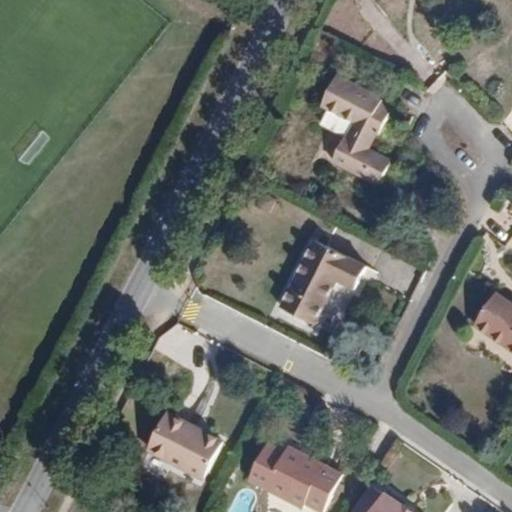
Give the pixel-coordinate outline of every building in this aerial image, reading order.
[(381,144),(389,128),(379,123),(386,107),(334,84),(321,113),(351,126),(343,146),(338,144),(328,167),(380,190),(390,166),(370,158),(376,141),(381,144)] [(310,258),(281,322),(309,333),(330,293),(349,301),(357,279),(310,258)] [(511,316),(500,308),(479,337),(511,360),(511,316)] [(214,448),(162,422),(144,456),(196,483),(214,448)] [(332,511),(346,484),(295,459),(277,473),(264,467),(254,488),(297,511),(310,511),(311,510),(315,511),(332,511)] [(364,511),(381,492),(372,484),(348,511),(364,511)]
